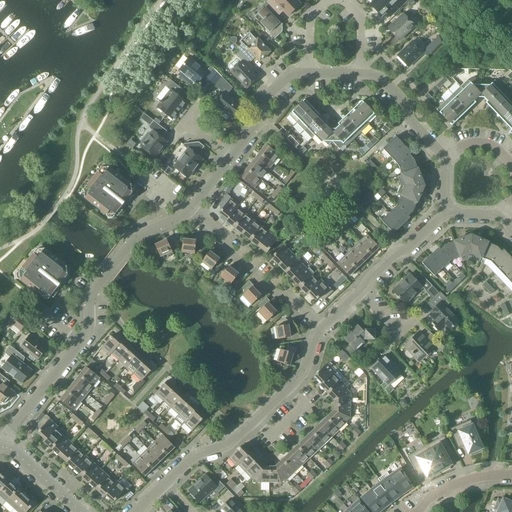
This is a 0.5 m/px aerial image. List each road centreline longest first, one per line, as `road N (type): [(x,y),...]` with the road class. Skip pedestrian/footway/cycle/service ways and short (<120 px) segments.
road 1 (residential): [(0,446),(88,331),(89,298),(126,248),(190,210)]
road 2 (residential): [(167,485),(197,457),(241,437),(302,373),(317,334)]
road 3 (residential): [(317,334),(313,317),(271,291),(190,210)]
road 4 (residential): [(361,74),(364,24),(346,1),(329,0),(310,18),(310,71)]
road 5 (unknown): [(307,360),(335,394),(305,436),(273,457),(246,431)]
road 6 (residential): [(234,157),(261,117),(262,101),(295,73),(310,71)]
road 7 (residential): [(443,154),(407,120),(382,77),(361,74)]
